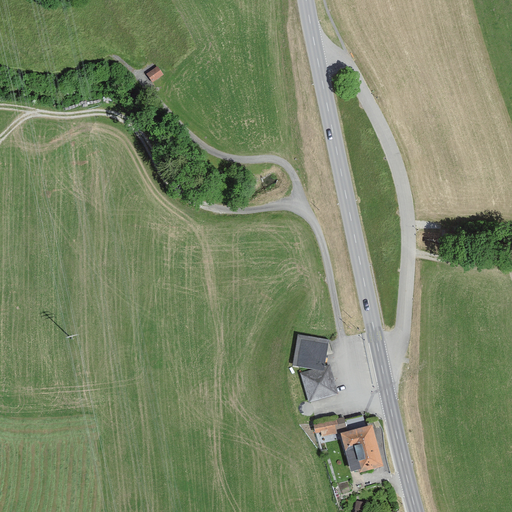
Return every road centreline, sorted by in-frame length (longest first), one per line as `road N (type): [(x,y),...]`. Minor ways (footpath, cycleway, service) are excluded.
road 1 (secondary): [(305,0),(415,511)]
road 2 (track): [(304,203),(219,211),(182,198),(137,138),(97,117),(29,112),(0,139)]
road 3 (track): [(145,85),(216,156),(274,158),(289,168),(304,203)]
road 4 (track): [(304,203),(328,262),(341,337)]
